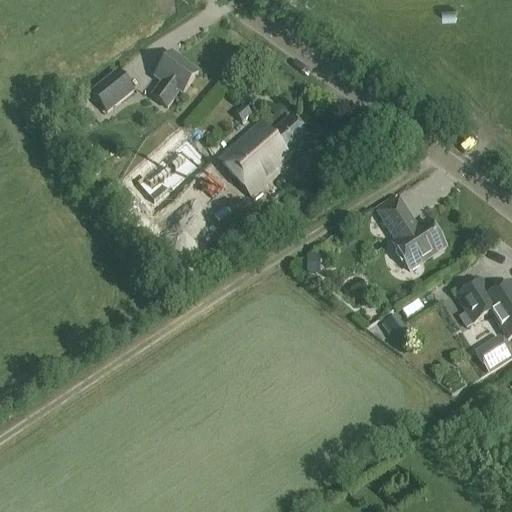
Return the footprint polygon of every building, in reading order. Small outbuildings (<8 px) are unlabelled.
[(178,94),(181,96),(198,74),(172,55),(154,79),(161,84),(151,97),(167,109),(178,94)] [(88,94),(106,115),(134,93),(117,71),(88,94)] [(282,170),(278,166),(308,139),(290,119),(270,137),(259,125),(218,160),(251,198),(282,170)] [(155,158),(159,163),(172,179),(208,148),(191,128),(155,158)] [(392,245),(409,272),(445,249),(428,222),(416,230),(398,202),(378,215),(396,243),(392,245)] [(490,314),(507,342),(511,339),(511,286),(510,284),(490,297),(481,282),(456,298),(465,313),(461,316),(468,328),(490,314)] [(373,326),(378,332),(381,330),(395,351),(412,339),(396,316),(394,317),(391,313),(373,326)]
